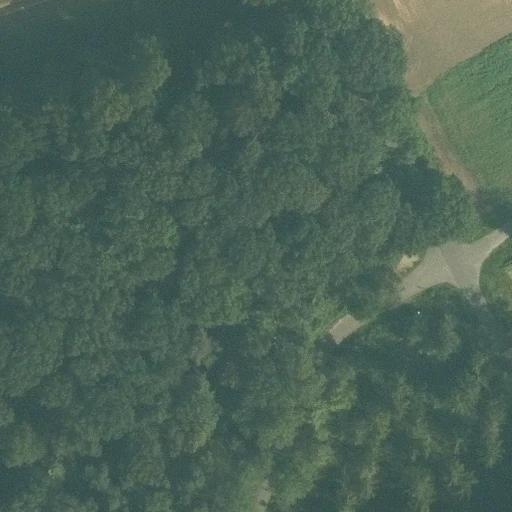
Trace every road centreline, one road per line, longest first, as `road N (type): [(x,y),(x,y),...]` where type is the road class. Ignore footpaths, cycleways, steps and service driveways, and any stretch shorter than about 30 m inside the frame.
road 1 (unclassified): [(454,262),(341,341),(320,373),(266,511)]
road 2 (unclassified): [(311,0),(454,262)]
road 3 (unclassified): [(454,262),(511,368)]
